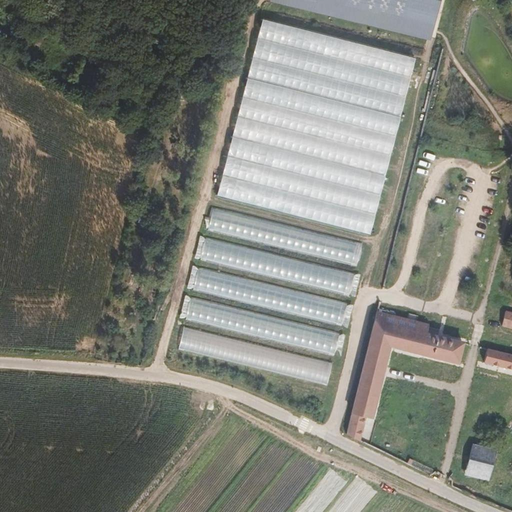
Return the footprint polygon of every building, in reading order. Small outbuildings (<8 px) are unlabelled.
[(445,0),(293,0),(437,36),(445,0)] [(40,32),(13,19),(5,34),(32,47),(40,32)] [(184,96),(187,84),(180,82),(177,94),(184,96)] [(143,210),(138,222),(155,229),(159,216),(143,210)] [(511,312),(505,311),(502,326),(511,328),(511,312)] [(396,317),(376,312),(346,434),(359,441),(365,416),(371,417),(389,345),(396,317)] [(427,325),(396,317),(389,345),(420,353),(427,325)] [(425,333),(420,353),(458,363),(463,343),(425,333)] [(511,355),(487,349),(484,362),(511,369),(511,355)] [(366,435),(363,441),(371,445),(374,439),(366,435)] [(472,445),(470,455),(493,460),(495,450),(472,445)] [(493,460),(470,455),(465,475),(487,480),(493,460)] [(503,492),(509,494),(511,483),(511,477),(507,476),(503,492)]
